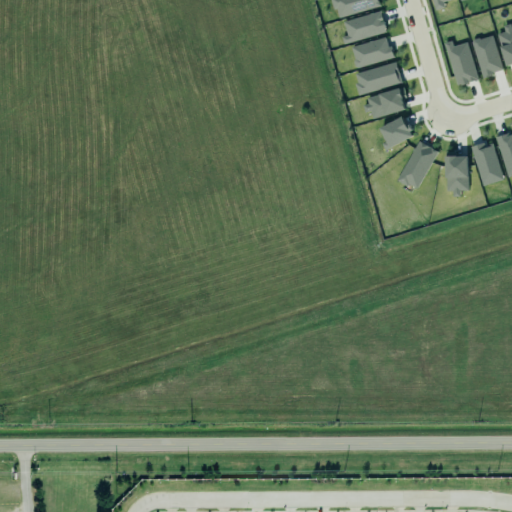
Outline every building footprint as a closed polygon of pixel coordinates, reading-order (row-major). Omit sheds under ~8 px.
[(379,6),(377,0),(331,0),(337,19),(379,6)] [(431,0),(445,0),(442,1),(444,6),(434,9),(431,0)] [(342,20),(379,9),(384,30),(342,43),(340,36),(345,34),(342,20)] [(496,34),(506,66),(511,64),(511,23),(502,26),(504,32),(496,34)] [(481,77),(503,71),(492,35),(470,41),(481,77)] [(350,47),(356,68),(392,58),(386,37),(350,47)] [(477,80),(467,42),(453,46),(451,41),(444,43),(456,86),(477,80)] [(401,82),(395,62),(352,74),(359,95),(401,82)] [(370,119),(407,109),(401,88),(364,98),(370,119)] [(413,137),(404,117),(380,127),(388,147),(413,137)] [(511,133),(495,138),(507,178),(511,176),(511,133)] [(416,190),(437,151),(418,141),(396,180),(416,190)] [(482,186),(503,180),(491,141),(470,147),(482,186)] [(468,191),(467,156),(445,156),(445,194),(459,194),(459,191),(468,191)]
